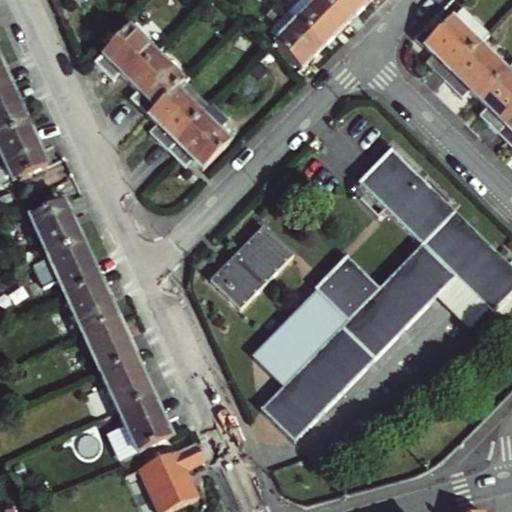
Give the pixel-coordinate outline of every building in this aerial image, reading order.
[(290,0),(285,5),(329,48),(351,25),(324,0),(290,0)] [(324,0),(351,25),(374,2),(371,0),(324,0)] [(329,48),(285,5),(262,29),(305,71),(329,48)] [(484,45),(494,35),(467,7),(429,45),(438,54),(429,62),(448,81),(484,45)] [(120,81),(126,75),(134,83),(166,52),(173,45),(145,18),(101,62),(120,81)] [(475,90),(484,99),(511,72),(484,45),(448,81),(466,99),(475,90)] [(192,78),(166,52),(134,83),(142,91),(136,98),(154,116),(192,78)] [(0,87),(10,83),(0,60),(0,87)] [(492,108),(483,116),(501,134),(511,122),(511,70),(511,72),(484,99),(492,108)] [(218,106),(220,105),(192,78),(154,116),(164,126),(156,133),(174,152),(209,116),(218,106)] [(0,133),(27,121),(10,83),(0,87),(0,133)] [(245,132),(218,106),(209,116),(235,142),(245,132)] [(209,116),(174,152),(190,168),(198,160),(208,169),(235,142),(209,116)] [(46,163),(27,121),(0,133),(0,150),(12,178),(46,163)] [(511,122),(501,134),(511,145),(511,122)] [(299,442),(442,298),(462,278),(496,311),(499,315),(511,301),(511,263),(397,149),(364,182),(427,244),(384,287),(352,256),(320,288),(255,354),(288,386),(266,408),(299,442)] [(81,240),(63,200),(28,216),(47,256),(81,240)] [(245,310),(299,255),(269,224),(214,279),(245,310)] [(47,256),(64,294),(99,278),(81,240),(47,256)] [(116,316),(99,278),(64,294),(81,331),(116,316)] [(442,298),(476,331),(496,311),(462,278),(442,298)] [(133,354),(116,316),(81,331),(99,370),(133,354)] [(151,393),(133,354),(99,370),(117,409),(151,393)] [(135,449),(170,434),(151,393),(117,409),(135,449)] [(309,436),(301,441),(315,462),(338,446),(332,436),(317,447),(309,436)] [(206,458),(198,441),(140,465),(160,511),(200,495),(188,466),(206,458)]
